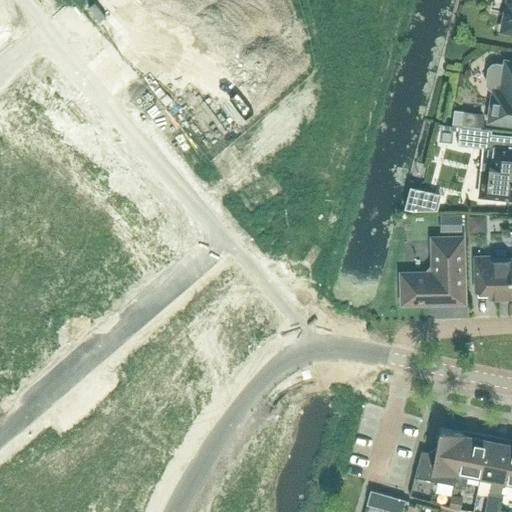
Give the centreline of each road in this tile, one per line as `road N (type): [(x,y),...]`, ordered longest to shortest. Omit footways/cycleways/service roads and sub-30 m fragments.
road 1 (residential): [(0,432),(224,236)]
road 2 (residential): [(40,22),(224,236)]
road 3 (unclassified): [(175,511),(237,408),(280,362),(311,346)]
road 4 (residential): [(224,236),(311,346)]
road 5 (residential): [(403,360),(410,333),(511,324)]
